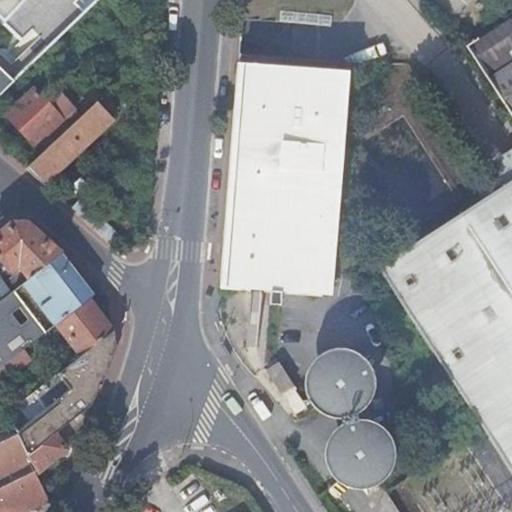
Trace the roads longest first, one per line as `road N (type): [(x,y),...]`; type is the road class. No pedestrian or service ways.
road 1 (secondary): [(200,0),(164,325)]
road 2 (tertiary): [(302,511),(164,325)]
road 3 (residential): [(164,325),(135,289),(6,177)]
road 4 (secondary): [(164,325),(90,511)]
